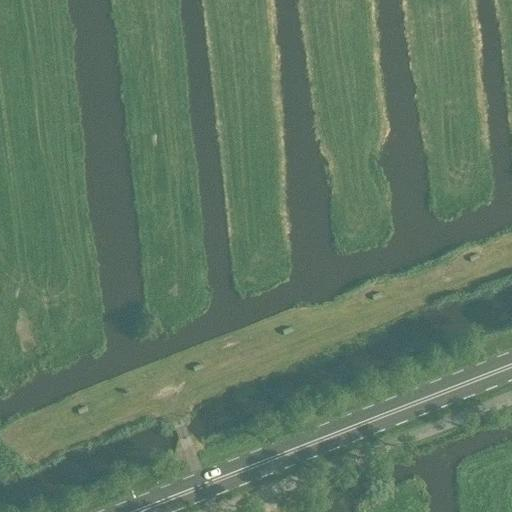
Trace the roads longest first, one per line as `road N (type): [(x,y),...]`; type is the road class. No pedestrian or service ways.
road 1 (primary): [(137,511),(511,366)]
road 2 (unclassified): [(219,511),(511,399)]
